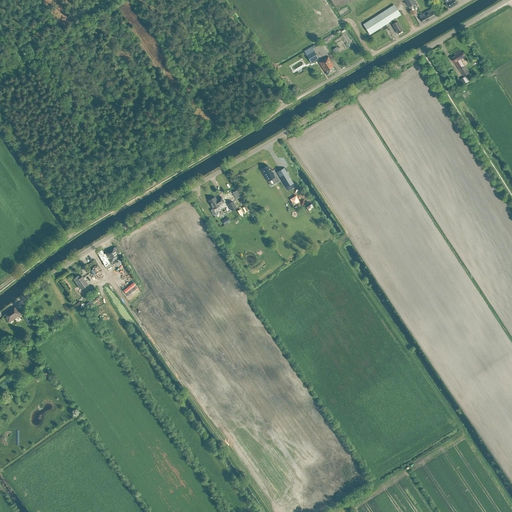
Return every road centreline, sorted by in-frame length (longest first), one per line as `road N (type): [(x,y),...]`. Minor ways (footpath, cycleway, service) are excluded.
road 1 (unclassified): [(0,315),(83,252),(509,0)]
road 2 (track): [(0,287),(72,233),(273,113)]
road 3 (unclassified): [(273,113),(468,0)]
